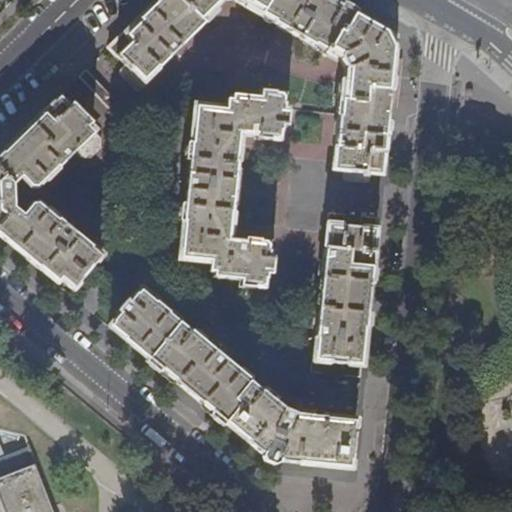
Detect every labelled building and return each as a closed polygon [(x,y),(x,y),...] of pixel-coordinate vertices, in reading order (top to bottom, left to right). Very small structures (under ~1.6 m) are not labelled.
[(347,177),(366,179),(366,173),(381,175),(386,127),(392,69),(395,36),(349,10),(331,0),(157,0),(141,17),(109,48),(129,69),(124,74),(138,88),(217,11),(215,9),(223,2),(230,0),(237,0),(245,4),(243,6),(323,52),(322,55),(325,57),(326,54),(327,54),(329,52),(339,58),(345,69),(344,80),(342,80),(332,170),(347,172),(347,177)] [(85,71),(79,77),(124,124),(131,117),(85,71)] [(240,287),(265,290),(267,275),(272,275),(274,258),(268,257),(270,242),(245,239),(245,241),(230,240),(241,136),(255,137),(255,139),(280,142),(282,127),(287,127),(289,109),(284,108),(285,94),(260,91),(259,98),(231,96),(231,101),(226,100),(225,109),(194,106),(179,261),(209,264),(208,273),(214,273),(213,278),(240,281),(240,287)] [(68,286),(73,290),(102,256),(47,210),(45,211),(36,204),(30,204),(22,215),(14,208),(13,186),(21,178),(31,188),(36,188),(45,180),(46,180),(76,151),(82,156),(90,157),(99,149),(99,140),(93,135),(98,130),(72,104),(69,107),(60,96),(11,144),(0,154),(0,236),(13,247),(56,283),(60,279),(68,286)] [(330,363),(343,364),(342,377),(360,379),(364,339),(371,272),(377,217),(362,216),(361,228),(344,226),(345,214),(328,212),(312,374),(329,376),(330,363)] [(79,302),(93,314),(109,295),(96,283),(79,302)] [(270,461),(351,469),(356,420),(325,417),(325,414),(307,412),(307,415),(295,414),(283,408),(276,402),(278,399),(264,387),(262,390),(140,289),(129,302),(126,299),(116,311),(120,313),(108,326),(150,361),(240,437),(270,461)] [(0,458),(0,506),(2,511),(53,511),(26,448),(0,458)]
